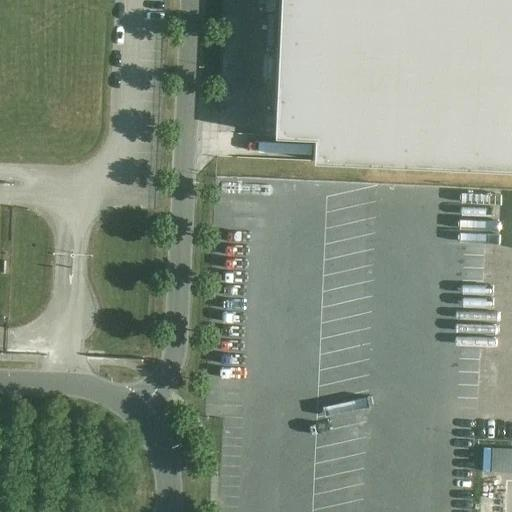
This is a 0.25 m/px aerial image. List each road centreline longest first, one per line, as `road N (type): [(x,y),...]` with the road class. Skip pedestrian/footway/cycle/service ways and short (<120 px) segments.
road 1 (unclassified): [(141,412),(175,349),(190,0)]
road 2 (unclassified): [(141,412),(126,399),(75,384),(0,381)]
